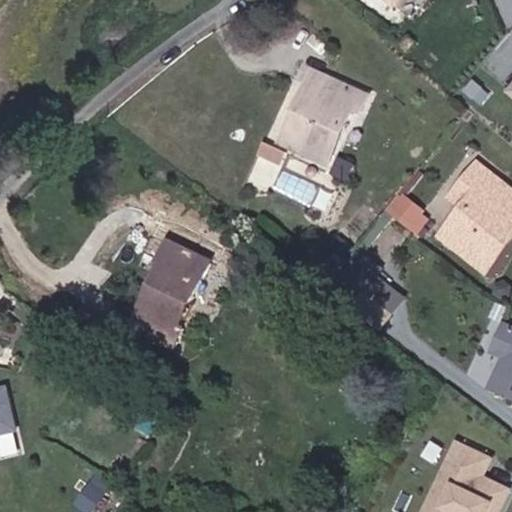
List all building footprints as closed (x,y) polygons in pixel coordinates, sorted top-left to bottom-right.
[(296,142),(344,159),(361,106),(378,111),(385,91),(336,72),(331,89),(314,85),(296,142)] [(506,248),(499,241),(511,224),(511,181),(483,161),(475,171),(486,180),(478,191),(447,231),(493,265),(506,248)] [(467,183),(478,191),(486,180),(475,171),(467,183)] [(403,190),(389,213),(423,235),(438,213),(403,190)] [(506,248),(511,239),(511,224),(499,241),(506,248)] [(204,328),(196,324),(226,261),(184,241),(174,263),(179,266),(149,329),(194,351),(204,328)] [(334,283),(361,299),(384,261),(357,245),(334,283)] [(380,311),(391,295),(406,273),(391,261),(369,302),(380,311)] [(380,311),(399,325),(409,310),(391,295),(380,311)] [(508,316),(511,304),(511,301),(502,297),(496,311),(508,316)] [(511,317),(498,345),(510,350),(496,382),(511,388),(511,317)] [(16,385),(0,386),(0,427),(21,424),(16,385)] [(477,444),(454,493),(468,500),(462,511),(507,511),(508,511),(509,511),(511,511),(511,483),(501,478),(510,460),(477,444)] [(462,511),(468,500),(454,493),(444,511),(462,511)]
